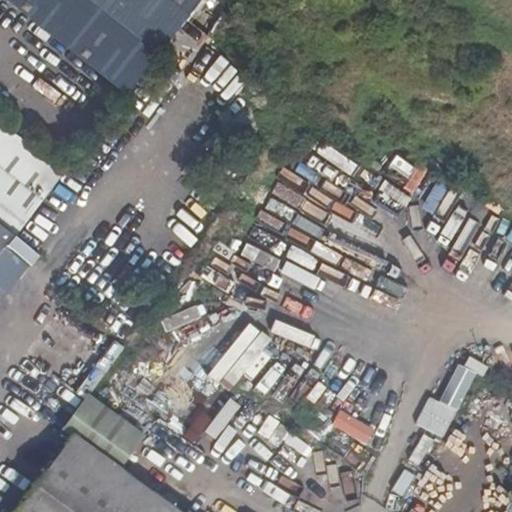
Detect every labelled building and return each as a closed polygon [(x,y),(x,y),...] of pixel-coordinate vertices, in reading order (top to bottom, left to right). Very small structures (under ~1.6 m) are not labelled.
[(8,0),(126,93),(200,0),(8,0)] [(0,251),(64,170),(0,122),(0,251)] [(251,351),(235,377),(251,387),(267,360),(251,351)] [(434,401),(455,411),(473,371),(453,362),(434,401)] [(44,401),(54,379),(25,365),(14,388),(44,401)] [(69,439),(16,511),(174,511),(119,471),(145,437),(88,395),(60,432),(69,439)] [(335,409),(327,425),(363,444),(371,428),(335,409)] [(398,468),(386,490),(400,496),(411,475),(398,468)]
